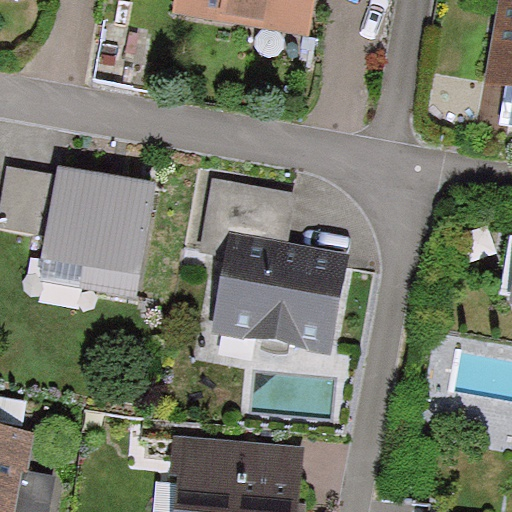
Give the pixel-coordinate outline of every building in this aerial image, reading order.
[(175,0),(173,15),(311,38),(316,0),(175,0)] [(511,0),(499,0),(485,86),(511,90),(511,0)] [(0,227),(47,236),(58,177),(9,168),(0,213),(0,227)] [(108,178),(59,169),(58,177),(47,236),(42,262),(141,280),(158,187),(108,178)] [(298,194),(213,179),(202,247),(228,252),(231,235),(289,245),(298,194)] [(289,245),(231,235),(228,252),(213,336),(332,357),(350,256),(313,249),(289,245)] [(35,434),(0,427),(0,511),(16,511),(24,472),(28,473),(31,457),(35,434)] [(300,511),(306,449),(173,437),(170,477),(177,478),(174,511),(300,511)] [(28,473),(24,472),(16,511),(50,511),(56,478),(28,473)]
